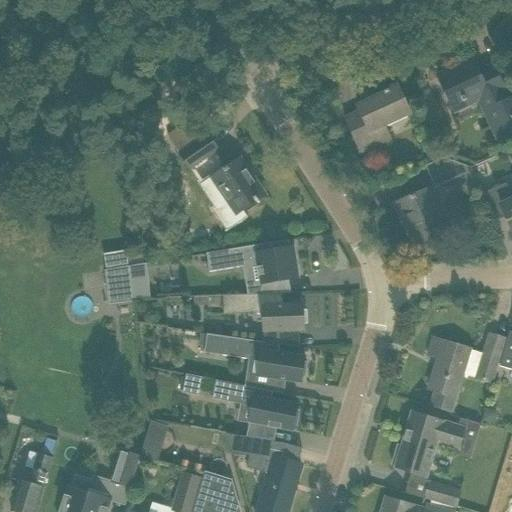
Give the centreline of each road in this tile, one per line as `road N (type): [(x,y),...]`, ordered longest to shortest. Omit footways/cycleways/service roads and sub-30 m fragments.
road 1 (residential): [(384,285),(256,80)]
road 2 (residential): [(318,511),(384,285)]
road 3 (residential): [(256,80),(419,0)]
road 4 (residential): [(511,278),(384,285)]
